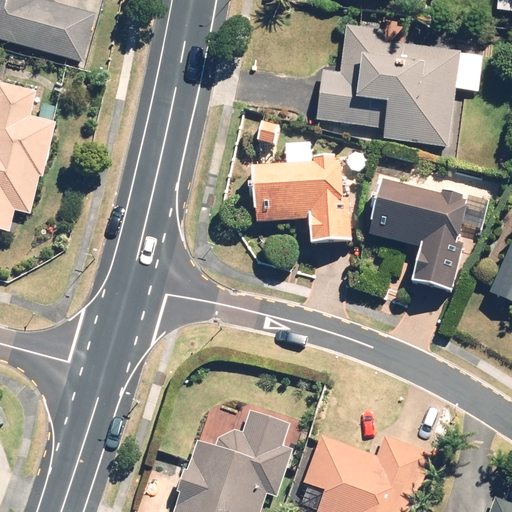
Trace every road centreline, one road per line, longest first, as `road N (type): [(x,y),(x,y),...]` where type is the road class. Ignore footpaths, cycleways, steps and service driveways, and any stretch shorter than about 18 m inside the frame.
road 1 (residential): [(131,280),(344,336),(511,420)]
road 2 (tertiary): [(131,280),(192,0)]
road 3 (tertiary): [(58,511),(106,372)]
